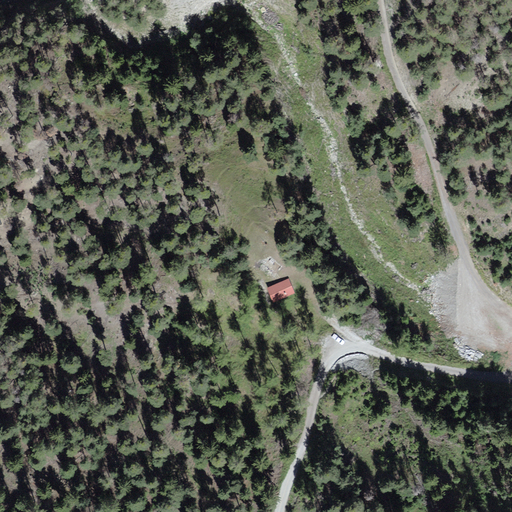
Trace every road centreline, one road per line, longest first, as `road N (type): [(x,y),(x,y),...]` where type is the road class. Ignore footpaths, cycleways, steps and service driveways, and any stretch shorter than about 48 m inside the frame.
road 1 (track): [(273,511),(289,455),(309,421),(315,371),(331,348),(511,378)]
road 2 (track): [(511,315),(483,284),(460,233),(395,59),(386,0)]
